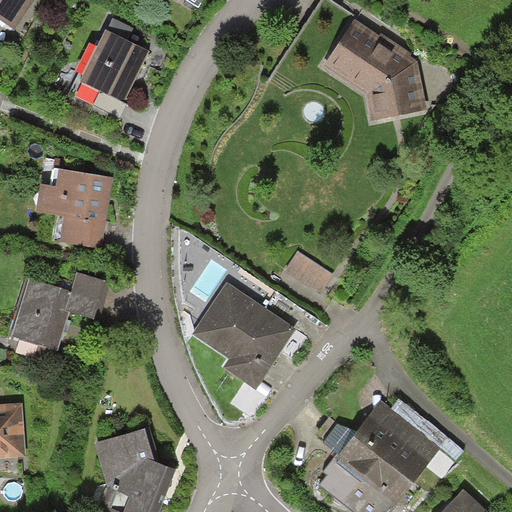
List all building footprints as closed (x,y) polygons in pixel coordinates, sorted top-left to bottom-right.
[(0,0),(0,20),(14,29),(33,0),(0,0)] [(322,69),(369,99),(375,124),(411,115),(397,58),(350,27),(322,69)] [(151,54),(102,29),(77,77),(127,102),(151,54)] [(108,176),(55,168),(53,184),(40,182),(36,210),(63,214),(59,240),(97,246),(108,176)] [(297,255),(286,273),(320,293),(331,275),(297,255)] [(210,264),(200,280),(214,289),(224,272),(210,264)] [(70,289),(26,276),(8,333),(55,347),(67,309),(98,319),(109,284),(75,273),(70,289)] [(292,340),(227,296),(197,339),(229,361),(221,372),(255,394),(292,340)] [(434,448),(377,404),(332,460),(389,505),(434,448)] [(0,458),(26,458),(25,410),(0,410),(0,458)] [(146,425),(96,443),(109,483),(98,504),(119,511),(151,511),(171,466),(154,456),(146,425)] [(483,511),(461,491),(440,511),(483,511)]
